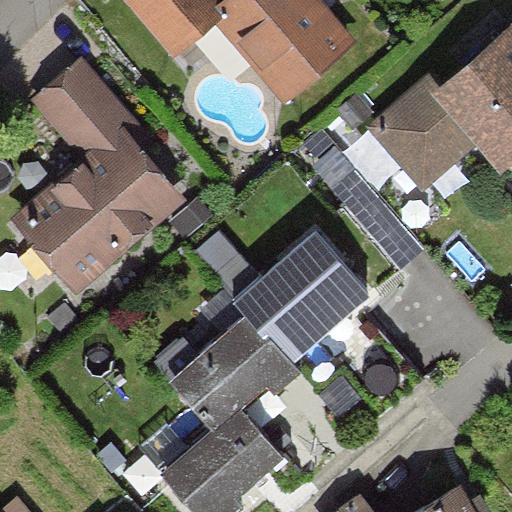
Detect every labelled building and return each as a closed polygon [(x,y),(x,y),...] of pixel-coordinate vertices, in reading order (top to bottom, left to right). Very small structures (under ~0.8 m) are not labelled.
[(227,0),(219,7),(213,0),(132,0),(129,3),(171,53),(215,16),(282,96),(344,44),(307,0),(227,0)] [(369,127),(426,192),(478,147),(500,173),(511,162),(511,27),(441,89),(429,75),(369,127)] [(139,124),(84,56),(33,97),(81,156),(122,122),(130,133),(139,124)] [(122,122),(81,156),(87,163),(16,220),(35,244),(28,249),(48,273),(56,267),(77,293),(188,204),(130,133),(122,122)] [(335,145),(313,163),(401,269),(423,250),(335,145)] [(266,277),(235,304),(245,317),(266,342),(272,337),(294,364),(372,300),(318,235),(266,277)] [(266,342),(245,317),(169,381),(213,433),(243,408),(269,385),(277,395),(302,373),(294,364),(272,337),(266,342)] [(213,433),(162,476),(194,511),(240,511),(246,507),(239,499),(283,459),(243,408),(213,433)] [(422,511),(375,511),(365,495),(336,511),(477,511),(462,487),(422,511)] [(29,511),(19,499),(3,511),(29,511)]
